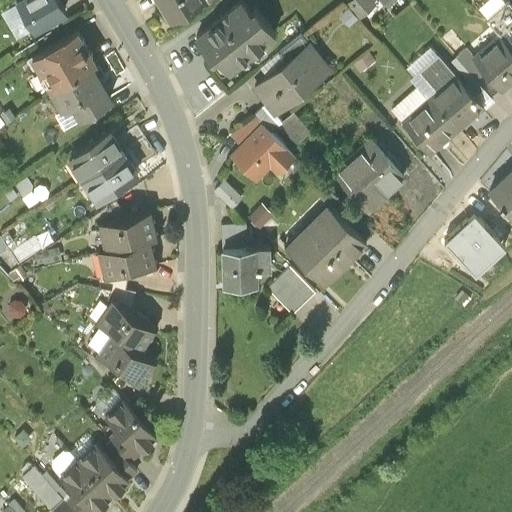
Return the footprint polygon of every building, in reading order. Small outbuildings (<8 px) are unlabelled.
[(65,8),(60,0),(18,0),(34,26),(65,8)] [(199,0),(158,0),(171,19),(199,0)] [(252,11),(243,0),(239,0),(197,35),(211,53),(212,55),(217,51),(230,67),(275,32),(256,8),(252,11)] [(372,0),(350,0),(347,3),(359,16),(375,3),(372,0)] [(503,35),(511,45),(511,6),(510,4),(490,22),(503,35)] [(355,18),(347,9),(339,16),(347,25),(355,18)] [(33,55),(51,89),(90,65),(95,61),(78,30),(33,55)] [(302,31),(280,49),(287,59),(299,49),(301,50),(306,46),(311,42),(302,31)] [(511,80),(511,45),(503,35),(476,58),(488,73),(503,89),(511,80)] [(301,50),(299,49),(287,59),(256,85),(275,108),(323,68),(306,46),(301,50)] [(476,58),(468,49),(458,58),(479,81),(488,73),(476,58)] [(437,90),(428,98),(457,129),(484,106),(473,94),(448,66),(439,55),(420,71),(437,90)] [(479,81),(458,58),(448,66),(473,94),(483,86),(479,81)] [(110,98),(90,65),(51,89),(72,121),(110,98)] [(430,153),(457,129),(428,98),(419,87),(392,110),(430,153)] [(264,105),(256,114),(263,121),(273,131),(281,123),(264,105)] [(281,123),(273,131),(290,149),(309,130),(292,113),(281,123)] [(256,114),(234,132),(244,141),(263,121),(256,114)] [(116,137),(123,147),(145,132),(138,121),(116,137)] [(273,131),(263,121),(244,141),(233,152),(256,175),(270,161),(277,168),(293,152),(290,149),(273,131)] [(69,155),(83,175),(123,147),(116,137),(110,128),(69,155)] [(157,148),(145,132),(123,147),(134,164),(157,148)] [(404,177),(369,139),(337,169),(372,207),(404,177)] [(134,164),(123,147),(83,175),(97,195),(137,168),(134,164)] [(511,170),(490,192),(511,214),(511,170)] [(244,195),(225,180),(215,191),(233,207),(244,195)] [(249,215),(262,224),(273,209),(260,200),(249,215)] [(349,222),(329,203),(287,245),(324,281),(365,239),(349,222)] [(101,222),(108,247),(147,237),(154,236),(148,210),(101,222)] [(374,230),(358,214),(349,222),(365,239),(374,230)] [(246,220),(221,221),(223,245),(243,244),(243,235),(246,234),(246,220)] [(153,263),(147,237),(108,247),(99,249),(106,275),(153,263)] [(243,244),(223,245),(224,282),(231,281),(231,288),(251,288),(250,280),(257,280),(256,265),(270,264),(269,243),(243,244)] [(316,290),(290,264),(268,286),(293,312),(316,290)] [(97,319),(112,330),(137,347),(153,327),(113,298),(97,319)] [(152,358),(137,347),(112,330),(96,353),(136,380),(152,358)] [(124,400),(105,417),(119,432),(137,452),(156,435),(124,400)] [(137,452),(119,432),(111,439),(119,450),(128,460),(137,452)] [(96,443),(79,459),(111,495),(129,479),(110,458),(96,443)] [(128,460),(119,450),(110,458),(129,479),(138,471),(128,460)] [(52,504),(67,490),(37,458),(22,473),(52,504)] [(93,511),(111,495),(79,459),(61,475),(74,490),(93,511)] [(91,511),(93,511),(74,490),(65,498),(77,511),(91,511)]
